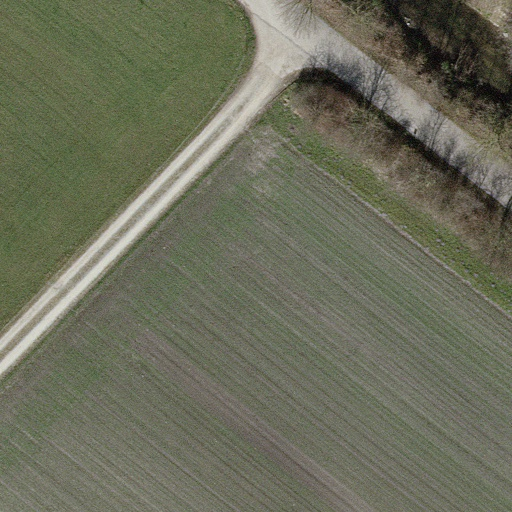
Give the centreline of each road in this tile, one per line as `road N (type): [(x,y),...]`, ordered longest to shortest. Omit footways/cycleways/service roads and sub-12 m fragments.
road 1 (track): [(0,355),(263,82),(306,26)]
road 2 (track): [(511,185),(269,0)]
